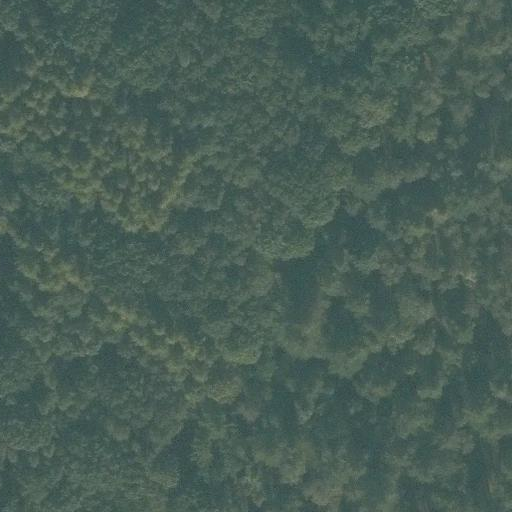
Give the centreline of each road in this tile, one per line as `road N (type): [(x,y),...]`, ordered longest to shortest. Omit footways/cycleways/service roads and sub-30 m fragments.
road 1 (track): [(433,0),(142,511)]
road 2 (track): [(511,312),(322,196)]
